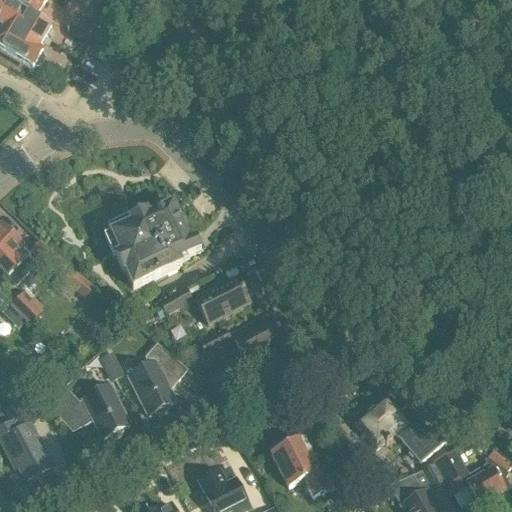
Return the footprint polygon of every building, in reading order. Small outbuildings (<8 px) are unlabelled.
[(0,0),(0,52),(33,72),(34,71),(40,70),(44,63),(42,58),(43,56),(39,54),(51,34),(34,24),(47,0),(0,0)] [(111,236),(106,238),(123,277),(126,276),(133,292),(182,270),(180,265),(203,255),(198,243),(190,247),(176,217),(178,216),(174,207),(149,219),(147,215),(131,222),(130,220),(109,230),(112,235),(110,235),(111,236)] [(0,269),(17,287),(39,265),(23,248),(4,229),(0,232),(0,269)] [(40,243),(30,255),(85,299),(94,288),(40,243)] [(247,291),(243,292),(237,281),(195,303),(208,328),(250,306),(249,304),(253,302),(247,291)] [(0,309),(1,308),(5,312),(3,315),(19,332),(27,323),(12,308),(0,295),(0,309)] [(186,295),(162,308),(167,318),(191,305),(186,295)] [(23,296),(12,308),(27,323),(31,327),(43,315),(23,296)] [(106,322),(105,333),(109,338),(117,338),(123,332),(122,325),(117,319),(110,318),(106,322)] [(272,322),(234,342),(247,367),(286,347),(285,345),(288,343),(282,331),(279,333),(272,322)] [(225,334),(201,347),(206,357),(231,344),(225,334)] [(139,375),(128,380),(149,420),(155,416),(158,418),(163,417),(166,416),(169,412),(170,408),(176,405),(169,390),(176,382),(179,384),(189,373),(157,346),(145,360),(148,367),(137,372),(139,375)] [(113,357),(100,364),(111,385),(124,378),(113,357)] [(50,404),(73,383),(65,375),(69,371),(60,360),(33,385),(42,395),(50,404)] [(8,376),(0,386),(21,403),(29,393),(8,376)] [(67,391),(48,409),(68,431),(79,421),(87,427),(94,424),(103,443),(109,440),(112,441),(117,440),(120,439),(124,435),(125,432),(131,429),(111,389),(98,396),(97,393),(84,399),(86,402),(80,405),(67,391)] [(394,395),(355,428),(376,452),(384,445),(385,447),(388,444),(387,443),(395,436),(420,466),(445,444),(436,432),(430,437),(414,418),(406,425),(398,416),(405,409),(394,395)] [(16,423),(0,431),(0,438),(17,471),(20,469),(27,483),(52,470),(30,429),(34,427),(33,426),(22,407),(23,407),(22,406),(9,412),(10,413),(16,423)] [(339,433),(330,440),(343,460),(353,453),(339,433)] [(284,442),(270,449),(274,456),(271,457),(289,491),(303,483),(313,503),(330,494),(302,441),(288,448),(284,442)] [(454,453),(432,464),(445,486),(460,511),(472,511),(509,491),(504,481),(511,468),(492,456),(486,464),(487,466),(467,477),(454,453)] [(420,471),(389,489),(401,511),(442,511),(436,502),(434,503),(429,495),(445,486),(432,464),(420,471)] [(219,476),(200,486),(213,511),(248,511),(250,511),(229,472),(220,477),(219,476)] [(366,500),(371,510),(378,507),(370,494),(366,496),(368,499),(366,500)] [(338,499),(325,506),(327,511),(336,511),(343,509),(338,499)]
